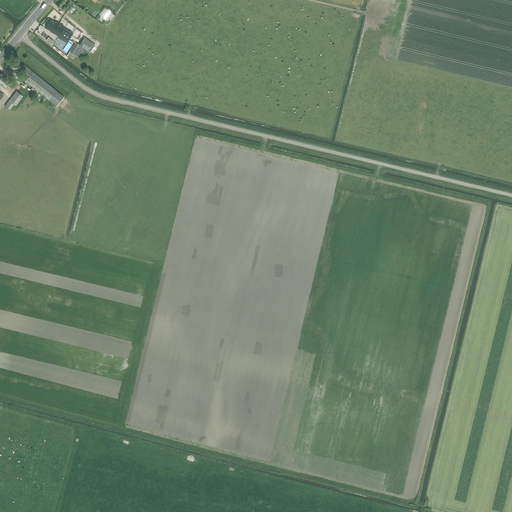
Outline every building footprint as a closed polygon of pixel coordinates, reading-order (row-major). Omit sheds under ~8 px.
[(51,20),(46,28),(50,31),(58,36),(64,27),(55,22),(51,20)] [(63,28),(60,34),(69,39),(72,33),(63,28)] [(77,42),(70,52),(78,57),(84,48),(90,52),(95,45),(85,38),(80,44),(77,42)] [(18,70),(28,78),(25,81),(56,106),(64,96),(33,71),(24,64),(22,65),(15,59),(6,69),(12,73),(13,71),(16,73),(18,70)] [(0,78),(0,82),(6,87),(11,81),(2,75),(0,78)] [(9,100),(16,105),(16,106),(23,96),(17,91),(9,100)] [(14,105),(9,101),(5,106),(10,110),(14,105)]
